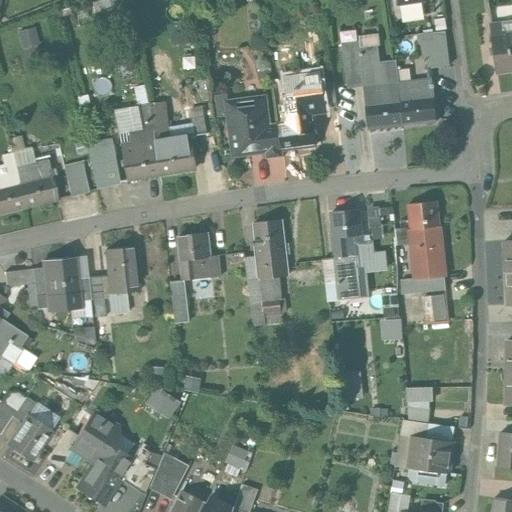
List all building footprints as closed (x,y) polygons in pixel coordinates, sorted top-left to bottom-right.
[(503,24),(491,26),(493,38),(505,36),(503,24)] [(445,33),(424,35),(428,69),(449,67),(445,33)] [(511,35),(505,36),(493,38),(497,73),(511,71),(511,35)] [(321,74),(285,79),(290,115),(285,115),(286,126),(279,126),(282,152),(316,147),(311,115),(326,113),(325,110),(322,85),(321,74)] [(431,80),(397,84),(399,101),(402,126),(402,127),(436,123),(431,80)] [(334,83),(322,85),(325,110),(338,108),(334,83)] [(381,103),(380,94),(365,96),(369,130),(402,126),(399,101),(381,103)] [(263,100),(240,102),(241,108),(229,110),(235,157),(265,153),(267,153),(263,128),(266,127),(263,100)] [(266,127),(263,128),(267,153),(265,153),(266,161),(283,159),(282,152),(279,126),(266,127)] [(188,136),(165,140),(167,149),(157,151),(161,176),(194,170),(188,136)] [(137,145),(122,148),(128,181),(161,176),(157,151),(139,154),(137,145)] [(88,159),(68,164),(75,195),(95,191),(88,159)] [(116,161),(92,167),(97,190),(121,185),(116,161)] [(36,180),(18,184),(24,209),(57,201),(49,168),(34,171),(36,180)] [(0,189),(0,186),(0,214),(24,209),(18,184),(0,189)] [(437,203),(409,206),(411,229),(410,230),(415,279),(400,280),(401,295),(445,291),(437,203)] [(359,211),(331,214),(334,238),(333,238),(335,258),(338,282),(339,300),(360,298),(360,299),(367,298),(365,272),(386,270),(384,253),(373,255),(371,243),(363,244),(359,211)] [(283,221),(255,225),(258,249),(255,250),(256,257),(259,281),(260,281),(290,277),(283,221)] [(208,234),(181,238),(185,261),(184,261),(186,281),(201,279),(199,260),(212,258),(208,234)] [(134,248),(106,251),(108,275),(107,275),(110,295),(127,293),(125,274),(137,272),(134,248)] [(256,257),(246,259),(249,284),(260,283),(260,281),(259,281),(256,257)] [(335,258),(322,260),(326,283),(338,282),(335,258)] [(74,260),(44,263),(48,296),(69,294),(69,301),(77,300),(77,293),(78,293),(76,280),(74,260)] [(33,270),(5,273),(6,287),(34,283),(33,270)] [(88,278),(76,280),(78,293),(77,293),(77,300),(90,299),(88,278)] [(193,285),(178,285),(180,321),(194,321),(193,285)] [(407,339),(406,318),(386,319),(387,340),(407,339)] [(0,359),(0,381),(1,382),(13,363),(2,356),(0,359)] [(163,385),(152,404),(175,418),(186,400),(163,385)] [(436,419),(437,387),(413,387),(412,419),(436,419)] [(16,412),(0,400),(0,434),(1,435),(16,412)] [(118,427),(93,411),(77,436),(69,447),(72,449),(93,462),(76,489),(100,505),(113,486),(118,487),(120,484),(121,484),(124,479),(124,480),(137,458),(136,458),(109,440),(118,427)] [(28,415),(9,445),(32,461),(52,431),(28,415)] [(430,423),(406,420),(403,435),(415,436),(428,438),(430,423)] [(67,430),(46,460),(60,469),(72,449),(69,447),(77,436),(67,430)] [(511,434),(501,433),(498,467),(511,467),(511,434)] [(428,438),(415,436),(411,468),(451,474),(455,441),(428,438)] [(137,458),(124,480),(134,486),(147,464),(154,453),(142,446),(136,458),(137,458)] [(165,454),(150,489),(172,500),(190,467),(165,454)] [(147,464),(134,486),(146,494),(157,469),(147,464)] [(235,510),(235,511),(238,511),(251,511),(258,491),(243,486),(235,510)] [(179,499),(171,511),(204,511),(208,505),(183,492),(179,499)] [(24,511),(1,497),(0,498),(0,511),(24,511)] [(208,505),(204,511),(234,511),(235,511),(235,510),(211,497),(208,505)] [(511,511),(511,500),(496,497),(493,511),(511,511)] [(443,511),(444,503),(425,501),(423,511),(443,511)]
